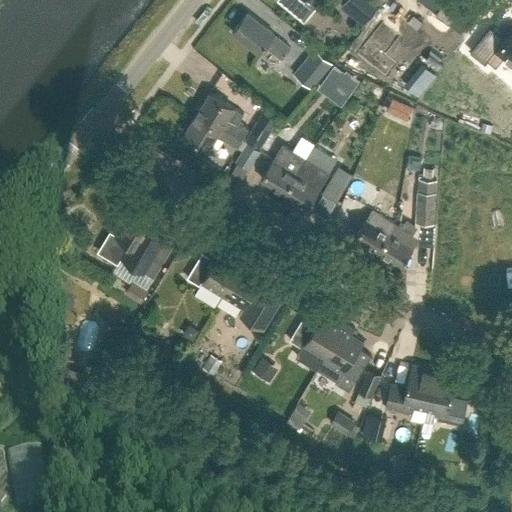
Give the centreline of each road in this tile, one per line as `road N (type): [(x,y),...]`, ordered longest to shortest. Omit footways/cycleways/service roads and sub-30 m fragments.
road 1 (residential): [(136,145),(423,322),(460,334),(511,332)]
road 2 (tertiary): [(0,239),(98,119)]
road 3 (tertiary): [(98,119),(195,0)]
